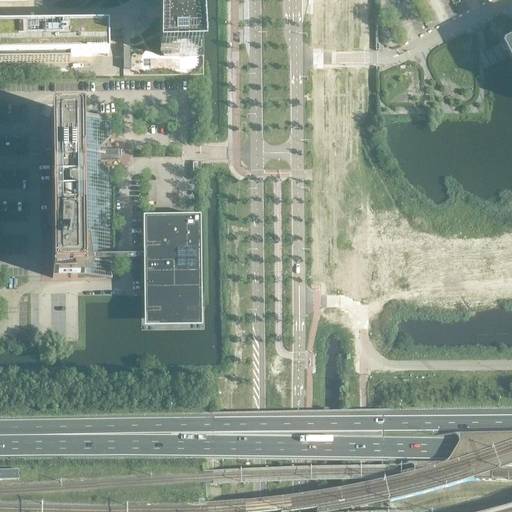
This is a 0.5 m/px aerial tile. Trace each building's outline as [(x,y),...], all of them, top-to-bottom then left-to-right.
[(202,0),(161,0),(164,57),(203,56),(202,0)] [(92,26),(0,28),(0,60),(93,58),(92,26)] [(113,278),(113,261),(112,173),(101,162),(100,147),(111,136),(111,117),(68,117),(68,118),(65,118),(65,117),(51,117),(51,167),(50,167),(50,171),(51,171),(52,192),(51,192),(50,194),(50,195),(49,197),(48,200),(47,203),(47,204),(47,205),(46,207),(46,209),(46,211),(46,213),(46,214),(46,217),(47,219),(47,221),(48,225),(49,227),(49,228),(50,229),(50,231),(51,233),(52,233),(53,279),(67,278),(70,278),(113,278)] [(143,219),(143,256),(144,329),(202,328),(200,218),(143,219)] [(0,470),(0,480),(19,480),(19,470),(0,470)]
